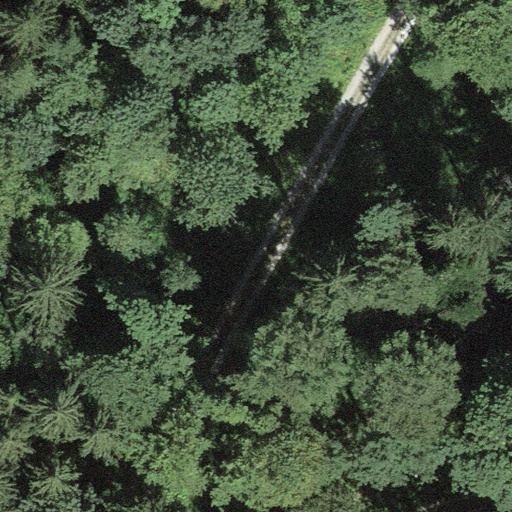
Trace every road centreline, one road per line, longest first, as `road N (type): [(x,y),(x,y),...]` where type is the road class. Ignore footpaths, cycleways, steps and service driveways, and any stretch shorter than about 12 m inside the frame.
road 1 (track): [(118,511),(275,211),(401,0)]
road 2 (track): [(381,511),(511,474)]
